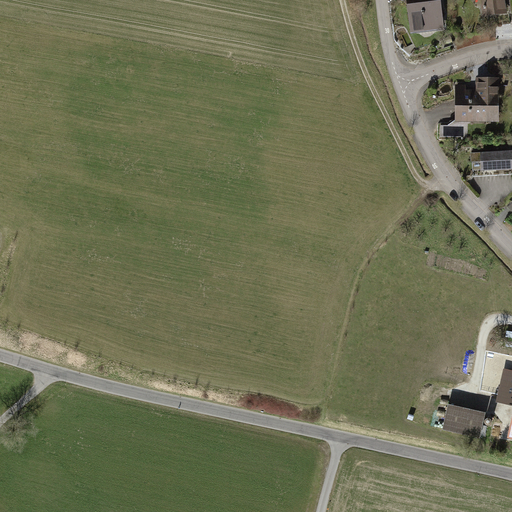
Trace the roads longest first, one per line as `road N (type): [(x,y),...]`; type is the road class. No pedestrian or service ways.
road 1 (unclassified): [(511,474),(0,356)]
road 2 (track): [(451,184),(418,180),(370,84),(343,0)]
road 3 (residential): [(401,88),(451,184),(511,252)]
